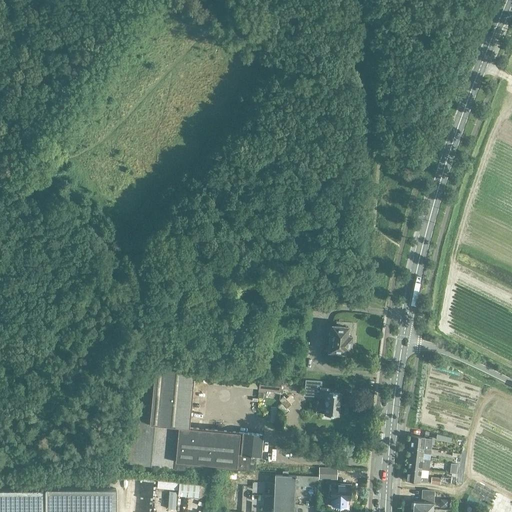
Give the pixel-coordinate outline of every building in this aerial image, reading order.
[(348,327),(332,325),(329,351),(345,353),(345,350),(350,351),(351,336),(347,335),(348,327)] [(194,369),(154,366),(152,385),(146,384),(130,422),(126,462),(174,467),(174,469),(184,470),(185,465),(255,471),(256,454),(260,455),(262,433),(239,432),(239,431),(189,427),(194,369)] [(208,383),(257,388),(258,377),(209,373),(208,383)] [(280,390),(281,380),(261,377),(260,388),(280,390)] [(324,414),(338,415),(340,393),(328,392),(328,388),(321,387),(322,381),(305,380),(304,395),(326,397),(324,414)] [(287,408),(291,404),(284,396),(279,400),(282,402),(277,406),(285,414),(289,411),(287,408)] [(410,446),(431,449),(432,438),(424,437),(411,435),(410,446)] [(431,449),(410,446),(409,456),(422,458),(423,453),(430,454),(431,449)] [(422,458),(409,456),(408,467),(421,469),(429,470),(430,459),(422,458)] [(319,467),(319,478),(337,479),(337,468),(319,467)] [(420,476),(421,469),(408,467),(406,480),(427,482),(427,477),(420,476)] [(317,476),(288,475),(288,471),(283,470),(282,475),(275,474),(273,511),(297,511),(297,503),(294,503),(295,485),(311,486),(311,484),(317,485),(317,476)] [(178,495),(198,497),(199,484),(179,483),(178,495)] [(332,498),(332,502),(338,502),(338,498),(349,499),(350,483),(330,483),(330,498),(332,498)] [(243,484),(242,506),(250,507),(250,484),(243,484)] [(0,511),(45,511),(46,488),(0,488),(0,511)] [(116,511),(117,488),(46,488),(45,511),(116,511)] [(413,500),(412,511),(444,511),(445,509),(433,508),(433,502),(433,497),(434,490),(431,490),(422,489),(421,501),(413,500)]
